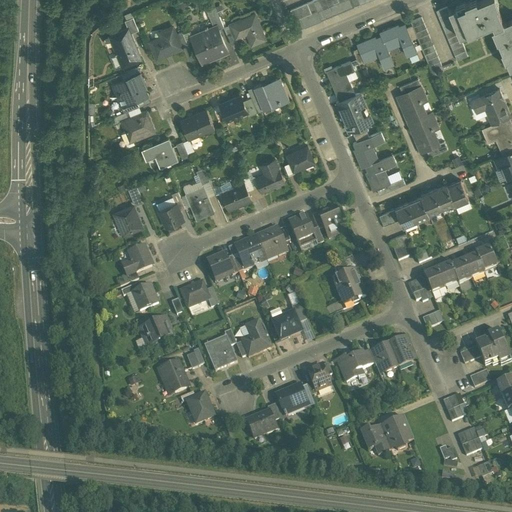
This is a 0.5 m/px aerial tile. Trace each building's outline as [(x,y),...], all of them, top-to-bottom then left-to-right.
[(313,0),(307,3),(311,13),(317,11),(313,0)] [(318,0),(313,0),(317,11),(322,8),(318,0)] [(325,0),(318,0),(322,8),(328,6),(325,0)] [(344,0),(342,0),(339,1),(343,12),(349,9),(344,0)] [(344,0),(349,9),(355,7),(351,0),(344,0)] [(477,0),(471,0),(465,3),(465,2),(457,5),(457,6),(467,33),(468,32),(469,33),(477,30),(476,29),(493,22),(494,25),(504,21),(497,4),(499,4),(496,0),(478,0),(477,0)] [(339,1),(333,4),(338,14),(343,12),(339,1)] [(307,3),(302,5),(306,15),(311,13),(307,3)] [(333,4),(328,6),(332,16),(338,14),(333,4)] [(302,5),(296,7),(299,15),(300,17),(306,15),(302,5)] [(328,6),(322,8),(327,18),(332,16),(328,6)] [(447,6),(436,11),(439,16),(450,11),(449,10),(447,6)] [(457,6),(449,10),(457,28),(459,33),(460,36),(467,33),(457,6)] [(224,27),(215,7),(207,10),(214,27),(217,26),(218,29),(224,27)] [(299,15),(296,7),(291,10),(295,20),(300,17),(299,15)] [(322,8),(317,11),(321,21),(327,18),(322,8)] [(317,11),(311,13),(316,23),(321,21),(317,11)] [(450,11),(439,16),(441,22),(452,17),(450,11)] [(311,13),(306,15),(310,25),(316,23),(311,13)] [(256,14),(230,25),(236,39),(247,35),(252,45),(266,39),(256,14)] [(310,25),(306,15),(300,17),(305,28),(310,25)] [(300,17),(295,20),(299,30),(305,28),(300,17)] [(422,17),(411,21),(412,25),(413,27),(424,22),(422,17)] [(452,17),(441,22),(443,27),(454,22),(452,17)] [(139,31),(133,18),(127,20),(125,21),(128,29),(131,34),(139,31)] [(511,18),(504,21),(494,25),(496,29),(492,30),(497,41),(498,40),(503,51),(502,52),(505,59),(506,59),(510,67),(511,66),(511,18)] [(424,22),(413,27),(415,32),(426,28),(424,22)] [(454,22),(443,27),(446,32),(457,28),(454,22)] [(405,24),(396,27),(396,25),(380,32),(382,35),(387,49),(396,46),(395,43),(401,40),(407,55),(416,51),(412,39),(407,27),(405,24)] [(236,39),(230,25),(224,27),(232,45),(237,43),(236,39)] [(413,27),(412,25),(407,27),(412,39),(417,37),(415,32),(413,27)] [(173,26),(163,30),(165,35),(150,41),(157,58),(182,47),(176,34),(173,26)] [(214,27),(192,36),(202,62),(216,56),(215,53),(226,48),(218,29),(217,26),(214,27)] [(426,28),(415,32),(417,37),(417,38),(428,33),(426,28)] [(457,28),(446,32),(448,38),(459,33),(457,28)] [(128,29),(110,36),(123,67),(141,59),(131,34),(128,29)] [(188,45),(182,31),(176,34),(182,47),(188,45)] [(428,33),(417,38),(420,43),(431,39),(428,33)] [(459,33),(448,38),(450,43),(461,39),(460,36),(459,33)] [(373,39),(373,37),(357,43),(359,47),(364,61),(373,57),(371,54),(378,52),(384,67),(393,63),(387,49),(382,35),(373,39)] [(431,39),(420,43),(422,49),(433,44),(431,39)] [(461,39),(450,43),(452,49),(463,44),(461,39)] [(433,44),(422,49),(424,54),(435,50),(433,44)] [(463,44),(452,49),(455,54),(466,50),(463,44)] [(359,47),(353,49),(358,63),(364,61),(359,47)] [(435,50),(424,54),(427,60),(438,55),(435,50)] [(466,50),(455,54),(457,60),(468,55),(466,50)] [(438,55),(427,60),(429,65),(440,61),(438,55)] [(440,61),(429,65),(431,71),(442,66),(440,61)] [(350,62),(327,71),(337,94),(352,88),(346,74),(354,71),(350,62)] [(140,72),(112,84),(116,94),(123,92),(127,102),(128,104),(137,101),(137,100),(148,96),(142,82),(144,82),(140,72)] [(280,77),(263,84),(262,83),(253,87),(260,103),(263,109),(271,106),(272,107),(289,100),(280,77)] [(418,79),(400,86),(403,94),(421,86),(418,79)] [(403,94),(397,96),(409,124),(427,116),(421,102),(427,99),(421,86),(403,94)] [(352,88),(337,94),(340,101),(355,94),(352,88)] [(500,89),(472,101),(477,113),(487,109),(493,124),(510,117),(501,96),(503,96),(500,89)] [(260,103),(255,90),(249,93),(251,97),(255,105),(260,103)] [(340,101),(336,102),(346,126),(356,122),(358,126),(366,123),(366,124),(372,121),(370,115),(363,118),(359,108),(365,105),(360,92),(355,94),(340,101)] [(241,95),(221,103),(227,119),(247,111),(248,110),(243,100),(241,95)] [(251,97),(243,100),(248,110),(247,111),(249,115),(258,112),(255,105),(251,97)] [(127,102),(121,105),(124,112),(129,110),(139,106),(137,101),(128,104),(127,102)] [(206,109),(181,120),(189,139),(214,128),(206,109)] [(124,112),(116,116),(118,122),(122,121),(121,120),(131,116),(129,110),(124,112)] [(155,130),(146,110),(131,116),(121,120),(122,121),(126,132),(129,130),(133,139),(155,130)] [(427,116),(409,124),(421,151),(426,149),(438,144),(438,143),(432,129),(438,126),(433,113),(427,116)] [(493,124),(482,129),(487,140),(495,136),(503,155),(511,150),(511,122),(510,117),(493,124)] [(356,122),(346,126),(349,131),(352,130),(358,127),(358,126),(356,122)] [(366,123),(358,126),(358,127),(352,130),(354,136),(366,131),(368,130),(366,124),(366,123)] [(126,132),(122,134),(128,145),(130,146),(135,144),(133,139),(129,130),(126,132)] [(357,141),(353,143),(357,151),(355,152),(361,167),(365,166),(379,160),(373,145),(385,140),(381,131),(357,141)] [(366,131),(354,136),(357,141),(369,136),(366,131)] [(178,159),(169,138),(143,149),(147,159),(156,155),(161,166),(178,159)] [(189,155),(183,140),(176,143),(183,158),(189,155)] [(438,144),(426,149),(429,156),(448,148),(444,141),(438,143),(438,144)] [(308,146),(287,155),(290,163),(294,172),(294,171),(315,163),(308,146)] [(511,150),(503,155),(495,158),(499,168),(503,166),(508,177),(511,175),(511,150)] [(379,160),(365,166),(369,174),(367,175),(373,190),(377,189),(391,183),(390,182),(385,170),(397,165),(393,154),(379,160)] [(462,164),(459,157),(453,159),(456,167),(462,164)] [(285,182),(275,159),(261,165),(265,174),(256,178),(258,184),(262,192),(285,182)] [(294,172),(290,163),(285,165),(289,175),(295,173),(294,171),(294,172)] [(205,168),(197,171),(202,184),(210,180),(205,168)] [(403,178),(390,182),(391,183),(377,189),(379,195),(405,184),(403,178)] [(230,180),(213,187),(216,194),(221,192),(221,191),(232,186),(230,180)] [(468,199),(461,180),(447,186),(455,202),(455,204),(468,199)] [(232,186),(221,191),(221,192),(229,210),(252,200),(248,191),(244,181),(232,186)] [(262,192),(258,184),(253,186),(258,198),(264,196),(262,192)] [(447,184),(434,189),(442,208),(455,202),(447,186),(447,184)] [(137,186),(128,189),(135,205),(143,202),(137,186)] [(203,186),(186,194),(197,219),(214,212),(203,186)] [(258,198),(253,186),(249,188),(250,190),(248,191),(252,200),(258,198)] [(434,189),(421,194),(422,196),(429,213),(442,208),(434,189)] [(180,196),(174,199),(176,203),(180,210),(185,208),(180,196)] [(429,213),(422,196),(409,202),(416,220),(429,215),(429,213)] [(409,202),(395,207),(396,209),(400,219),(403,226),(416,220),(409,202)] [(176,203),(159,210),(166,227),(184,220),(180,210),(176,203)] [(134,206),(115,213),(123,234),(142,226),(134,206)] [(345,233),(335,208),(327,211),(328,212),(320,216),(319,216),(324,229),(329,240),(330,239),(329,237),(338,233),(337,231),(342,229),(344,233),(345,233)] [(400,219),(396,209),(391,211),(395,222),(400,219)] [(391,211),(385,213),(389,224),(395,222),(391,211)] [(385,213),(379,216),(384,226),(389,224),(385,213)] [(324,229),(319,216),(320,216),(319,214),(313,216),(318,229),(319,231),(324,229)] [(306,216),(297,219),(298,222),(290,225),(300,248),(315,242),(314,239),(315,239),(312,231),(306,216)] [(279,231),(278,228),(256,237),(266,261),(288,252),(284,243),(279,231)] [(290,241),(285,228),(279,231),(284,243),(290,241)] [(319,231),(318,229),(312,231),(315,239),(314,239),(315,242),(317,246),(324,243),(319,231)] [(411,244),(407,234),(401,236),(405,246),(411,244)] [(401,236),(395,238),(400,249),(405,246),(401,236)] [(256,237),(234,246),(239,258),(245,270),(266,261),(256,237)] [(400,249),(395,238),(390,241),(394,251),(400,249)] [(137,243),(126,247),(128,252),(139,248),(137,243)] [(415,254),(411,244),(405,246),(410,257),(415,254)] [(150,258),(145,246),(139,248),(128,252),(132,262),(122,266),(127,276),(127,277),(136,273),(152,266),(149,259),(150,258)] [(410,257),(405,246),(400,249),(404,259),(410,257)] [(497,266),(489,248),(476,253),(477,255),(484,272),(497,266)] [(400,249),(394,251),(398,261),(404,259),(400,249)] [(226,259),(224,254),(224,255),(208,261),(217,283),(217,281),(232,274),(231,272),(232,272),(228,263),(226,259)] [(477,255),(464,261),(472,279),(485,274),(484,272),(477,255)] [(245,270),(239,258),(233,261),(239,273),(245,270)] [(347,260),(333,265),(338,276),(351,271),(347,260)] [(239,273),(233,261),(228,263),(232,272),(231,272),(232,274),(233,276),(239,273)] [(472,279),(464,261),(451,266),(458,283),(459,285),(472,279)] [(450,264),(437,270),(445,288),(458,283),(451,266),(450,264)] [(338,276),(334,278),(338,287),(336,287),(344,306),(366,297),(354,270),(351,271),(338,276)] [(445,288),(437,270),(424,275),(425,277),(429,288),(432,294),(445,288)] [(136,273),(127,277),(127,276),(123,278),(126,285),(139,280),(136,273)] [(425,277),(419,280),(424,290),(429,288),(425,277)] [(419,280),(414,282),(418,292),(424,290),(419,280)] [(414,282),(408,284),(413,295),(413,294),(418,292),(414,282)] [(202,283),(181,292),(188,308),(208,300),(209,300),(206,291),(202,283)] [(139,284),(121,291),(124,297),(127,296),(132,293),(141,289),(139,284)] [(141,289),(132,293),(135,300),(140,312),(159,304),(151,285),(141,289)] [(429,288),(424,290),(428,300),(434,298),(432,294),(429,288)] [(219,304),(212,289),(206,291),(209,300),(208,300),(211,307),(219,304)] [(428,300),(424,290),(418,292),(421,299),(423,303),(428,300)] [(135,300),(130,302),(135,314),(140,312),(135,300)] [(179,300),(172,303),(177,316),(184,313),(179,300)] [(300,304),(292,308),(294,312),(299,324),(307,321),(300,304)] [(270,314),(273,321),(281,340),(302,331),(299,324),(294,312),(282,317),(280,310),(270,314)] [(444,322),(439,312),(434,314),(438,324),(444,322)] [(438,324),(434,314),(428,317),(433,327),(438,324)] [(428,317),(423,319),(427,329),(433,327),(428,317)] [(166,318),(139,330),(144,341),(147,339),(148,340),(150,340),(153,346),(171,338),(166,326),(169,325),(166,318)] [(270,347),(259,321),(247,326),(252,336),(241,341),(242,343),(248,356),(248,358),(264,352),(263,350),(270,347)] [(237,345),(231,331),(225,334),(226,337),(227,337),(231,348),(237,345)] [(510,359),(499,331),(488,335),(490,340),(486,342),(486,340),(476,344),(477,347),(481,357),(485,365),(492,363),(499,361),(500,363),(510,359)] [(226,337),(204,346),(215,372),(237,363),(231,348),(227,337),(226,337)] [(403,343),(402,340),(389,345),(399,367),(411,362),(403,343)] [(417,360),(409,340),(403,343),(411,362),(417,360)] [(248,356),(242,343),(237,345),(242,358),(248,356)] [(389,345),(376,351),(386,373),(399,367),(389,345)] [(477,347),(471,349),(476,359),(481,357),(477,347)] [(471,349),(466,351),(470,362),(476,359),(471,349)] [(370,353),(370,351),(364,354),(369,366),(370,366),(369,366),(375,364),(370,353)] [(386,373),(376,351),(370,353),(375,364),(380,375),(386,373)] [(466,351),(460,354),(465,364),(470,362),(466,351)] [(369,366),(364,354),(363,352),(352,356),(351,354),(337,360),(338,362),(346,383),(359,377),(356,372),(369,366)] [(200,366),(194,354),(187,357),(193,369),(200,366)] [(189,387),(178,361),(160,368),(163,375),(162,376),(167,388),(169,388),(172,395),(189,387)] [(332,374),(328,364),(322,366),(327,377),(332,374)] [(322,366),(307,372),(312,383),(316,392),(331,386),(327,377),(322,366)] [(491,381),(487,370),(481,373),(486,383),(491,381)] [(486,383),(481,373),(476,375),(480,385),(486,383)] [(476,375),(470,377),(475,388),(480,385),(476,375)] [(139,376),(128,380),(131,386),(141,382),(139,376)] [(511,378),(497,385),(502,398),(511,393),(511,378)] [(312,383),(307,386),(311,396),(316,394),(316,392),(312,383)] [(308,406),(300,385),(276,395),(279,404),(284,416),(285,415),(308,406)] [(193,392),(181,398),(183,403),(187,401),(196,397),(193,392)] [(511,393),(502,398),(508,411),(511,409),(511,393)] [(196,397),(187,401),(196,424),(215,417),(205,394),(196,397)] [(460,394),(454,396),(459,406),(464,404),(460,394)] [(459,406),(454,396),(449,398),(453,409),(459,406)] [(453,409),(449,398),(443,401),(448,411),(453,409)] [(279,404),(274,406),(280,420),(281,422),(286,419),(285,415),(284,416),(279,404)] [(469,414),(464,404),(459,406),(463,417),(469,414)] [(274,406),(267,408),(269,411),(274,422),(280,420),(274,406)] [(463,417),(459,406),(453,409),(458,419),(463,417)] [(453,409),(448,411),(452,421),(458,419),(453,409)] [(274,422),(269,411),(247,421),(254,439),(277,430),(274,422)] [(404,418),(395,421),(396,424),(382,430),(391,451),(397,449),(398,451),(407,447),(406,444),(414,441),(404,418)] [(380,426),(370,431),(369,428),(360,432),(368,451),(375,448),(378,457),(391,451),(382,430),(380,426)] [(474,428),(469,431),(473,441),(479,438),(474,428)] [(469,431),(463,433),(468,443),(473,441),(469,431)] [(468,443),(463,433),(458,435),(462,446),(468,443)] [(479,438),(473,441),(478,451),(483,449),(479,438)] [(478,451),(473,441),(468,443),(472,454),(478,451)] [(472,454),(468,443),(462,446),(467,456),(472,454)] [(445,447),(440,449),(444,460),(450,458),(447,450),(445,447)] [(457,459),(452,448),(447,450),(450,458),(451,461),(457,459)] [(451,461),(444,460),(443,466),(457,468),(458,462),(451,461)] [(493,473),(489,463),(483,465),(488,475),(493,473)] [(488,475),(483,465),(478,467),(482,478),(488,475)]
